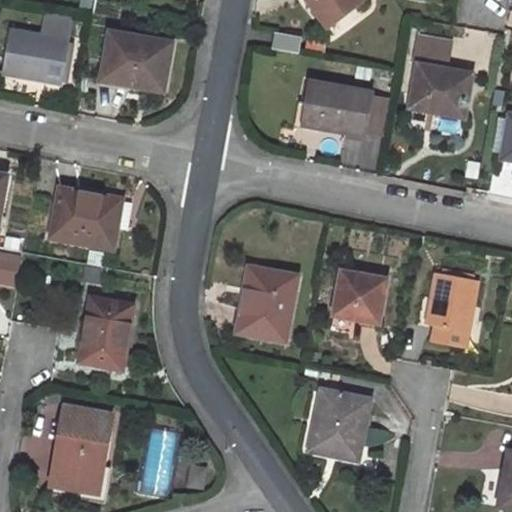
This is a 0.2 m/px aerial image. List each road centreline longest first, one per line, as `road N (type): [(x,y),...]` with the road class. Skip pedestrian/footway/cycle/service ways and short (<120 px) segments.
road 1 (residential): [(202,162),(182,287),(185,341),(293,511)]
road 2 (residential): [(202,162),(511,228)]
road 3 (residential): [(0,120),(202,162)]
road 4 (residential): [(238,0),(202,162)]
